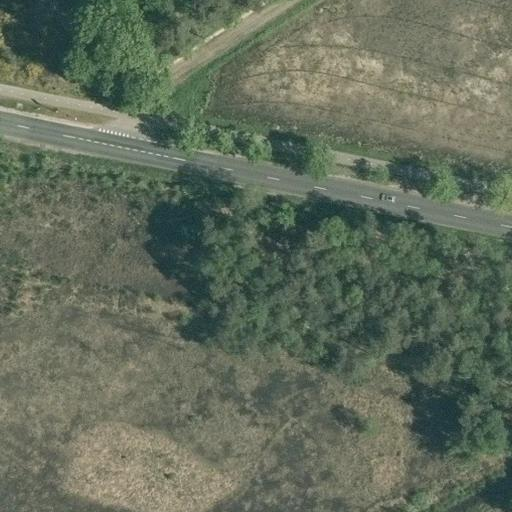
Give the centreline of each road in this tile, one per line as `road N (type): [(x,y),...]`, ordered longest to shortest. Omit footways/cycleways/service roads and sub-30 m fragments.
road 1 (secondary): [(511,229),(0,124)]
road 2 (track): [(304,0),(140,105),(133,119)]
road 3 (unknown): [(0,34),(44,8),(107,42),(154,96)]
